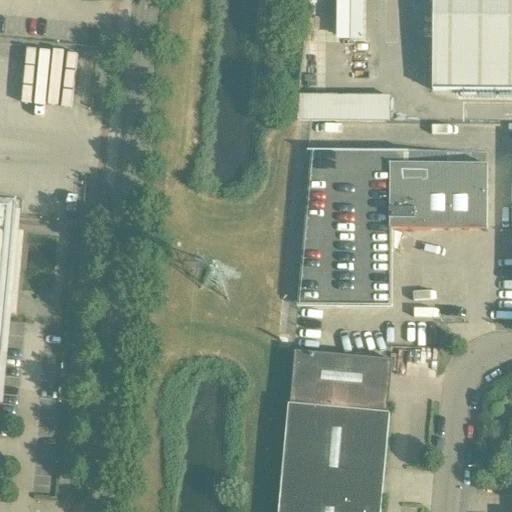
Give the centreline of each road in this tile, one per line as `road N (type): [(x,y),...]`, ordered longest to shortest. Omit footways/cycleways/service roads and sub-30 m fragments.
road 1 (tertiary): [(97,511),(143,0)]
road 2 (unclassified): [(444,511),(455,387),(475,358),(511,347)]
